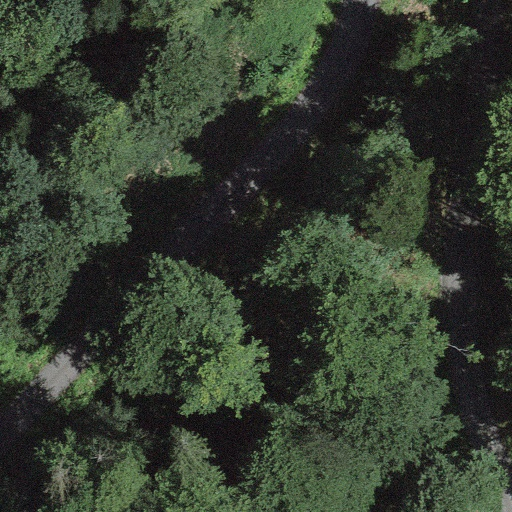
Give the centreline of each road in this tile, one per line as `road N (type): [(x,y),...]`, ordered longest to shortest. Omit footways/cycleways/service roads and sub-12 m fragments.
road 1 (track): [(358,0),(330,70),(284,133),(145,267),(0,427)]
road 2 (track): [(509,511),(474,418),(458,302),(489,0)]
